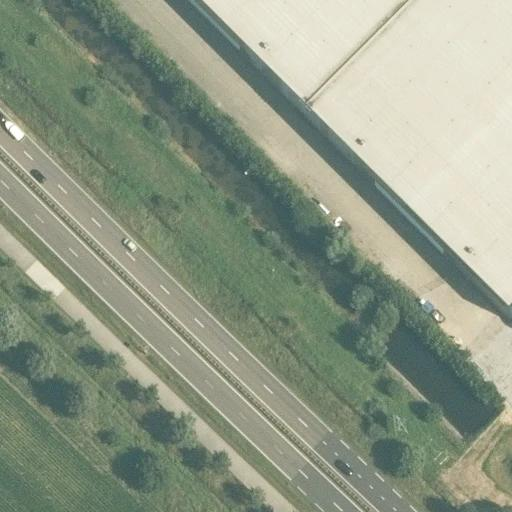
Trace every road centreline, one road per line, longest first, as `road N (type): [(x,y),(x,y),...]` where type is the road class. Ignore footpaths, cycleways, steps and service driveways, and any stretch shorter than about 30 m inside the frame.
road 1 (primary): [(396,511),(0,130)]
road 2 (primary): [(0,182),(336,511)]
road 3 (unclassified): [(282,511),(0,236)]
